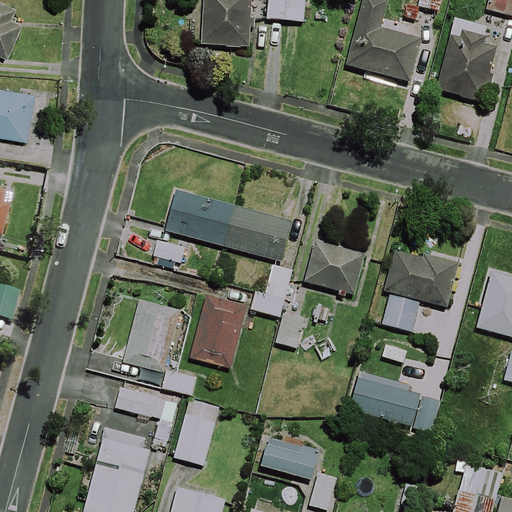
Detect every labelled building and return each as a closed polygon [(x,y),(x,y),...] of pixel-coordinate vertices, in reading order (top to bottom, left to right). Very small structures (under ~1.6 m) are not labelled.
[(266,21),(266,24),(303,26),(304,0),(267,0),(267,7),(250,6),(250,0),(204,0),(201,48),(247,52),(249,20),(266,21)] [(411,83),(423,38),(382,27),(388,1),(383,0),(364,0),(347,67),(411,83)] [(440,0),(418,0),(416,9),(437,14),(440,0)] [(511,0),(489,0),(486,13),(511,19),(511,0)] [(0,57),(7,60),(18,28),(0,21),(0,57)] [(511,25),(507,24),(498,55),(509,59),(511,50),(511,25)] [(485,32),(467,27),(465,37),(451,34),(437,87),(484,100),(498,48),(482,44),(485,32)] [(33,98),(0,91),(0,140),(26,145),(33,98)] [(290,226),(175,194),(163,234),(279,266),(290,226)] [(0,234),(9,200),(0,197),(0,234)] [(183,251),(156,244),(153,260),(180,266),(183,251)] [(363,258),(315,246),(305,286),(336,294),(337,299),(354,296),(363,258)] [(457,267),(394,253),(386,292),(389,293),(381,328),(411,335),(417,305),(447,312),(457,267)] [(291,274),(271,268),(263,297),(254,294),(249,313),(278,321),(291,274)] [(511,275),(493,269),(476,325),(511,335),(511,275)] [(17,298),(0,292),(0,322),(9,325),(17,298)] [(245,310),(206,300),(189,362),(228,372),(245,310)] [(177,314),(138,304),(122,366),(162,376),(177,314)] [(281,319),(273,346),(294,352),(303,325),(281,319)] [(511,354),(510,354),(502,384),(511,386),(511,354)] [(194,380),(165,374),(161,393),(190,399),(194,380)] [(419,399),(357,382),(348,413),(411,430),(419,399)] [(164,402),(119,391),(114,411),(159,423),(164,402)] [(217,411),(188,403),(173,461),(202,469),(217,411)] [(133,511),(151,444),(105,431),(83,511),(133,511)] [(317,457),(269,444),(262,470),(310,483),(317,457)] [(452,511),(491,511),(501,476),(465,466),(452,511)] [(326,511),(335,481),(317,476),(307,509),(318,511),(326,511)] [(403,481),(395,506),(411,511),(419,486),(403,481)] [(221,511),(224,504),(177,492),(171,511),(221,511)] [(511,511),(511,504),(497,501),(494,511),(511,511)]
